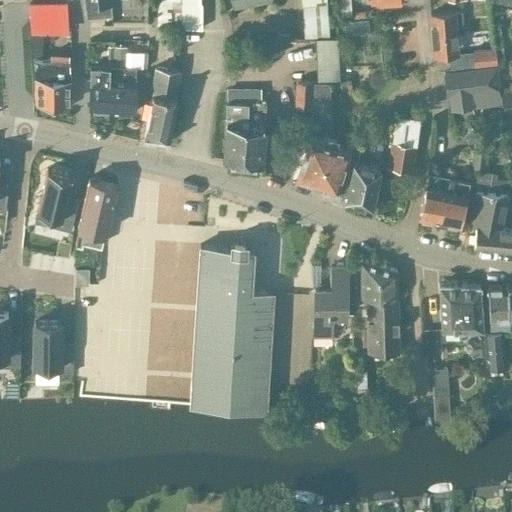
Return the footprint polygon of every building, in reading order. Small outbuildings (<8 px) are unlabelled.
[(199,0),(181,0),(181,2),(180,2),(182,28),(189,28),(201,29),(200,2),(199,1),(199,0)] [(326,0),(301,0),(303,22),(303,24),(328,23),(326,0)] [(351,17),(350,0),(338,0),(339,17),(351,17)] [(29,3),(31,29),(41,29),(68,29),(66,2),(32,3),(29,3)] [(463,32),(461,10),(430,12),(433,53),(458,51),(458,41),(460,41),(460,32),(463,32)] [(328,23),(303,24),(304,37),(328,36),(328,23)] [(41,29),(31,29),(34,58),(41,58),(41,29)] [(113,65),(112,110),(127,110),(135,110),(136,65),(127,65),(125,65),(126,45),(114,44),(113,65)] [(495,63),(494,47),(474,48),(474,63),(495,63)] [(503,50),(496,51),(498,66),(506,65),(505,56),(504,56),(504,50),(503,50)] [(69,59),(40,58),(34,58),(36,80),(36,105),(70,105),(71,80),(69,59)] [(91,64),(89,109),(112,110),(113,65),(91,64)] [(178,69),(156,65),(144,136),(168,140),(178,69)] [(468,69),(471,93),(471,97),(499,94),(496,66),(468,69)] [(447,96),(471,93),(468,69),(444,72),(447,96)] [(380,72),(375,71),(371,75),(371,80),(374,84),(379,84),(383,81),(383,76),(380,72)] [(296,78),(295,91),(295,104),(310,105),(311,81),(311,79),(296,78)] [(511,111),(511,89),(501,91),(505,113),(511,111)] [(226,121),(223,161),(261,165),(265,124),(265,98),(261,98),(246,98),(246,100),(226,100),(226,121)] [(419,118),(395,114),(387,164),(412,168),(419,118)] [(296,179),(316,185),(325,153),(330,154),(333,142),(333,134),(323,131),(321,138),(308,135),(296,179)] [(325,153),(316,185),(336,191),(337,187),(342,189),(355,143),(338,138),(338,135),(333,134),(333,142),(330,154),(325,153)] [(375,143),(357,139),(345,202),(371,207),(379,164),(371,162),(375,143)] [(486,151),(475,150),(473,168),(485,169),(486,151)] [(511,153),(507,152),(503,157),(505,163),(511,165),(511,163),(511,153)] [(47,166),(34,217),(69,226),(77,195),(66,192),(71,172),(47,166)] [(432,219),(438,220),(448,176),(427,171),(418,216),(421,216),(420,219),(431,221),(432,219)] [(492,172),(476,171),(474,189),(475,189),(469,224),(475,225),(473,246),(511,250),(511,227),(500,226),(507,180),(491,179),(492,172)] [(448,176),(438,220),(445,221),(445,224),(456,226),(457,223),(460,224),(468,180),(448,176)] [(116,183),(89,177),(78,219),(75,237),(101,243),(116,183)] [(246,239),(231,238),(231,239),(230,246),(203,244),(200,244),(200,247),(188,402),(265,407),(273,294),(274,290),(271,289),(271,290),(250,288),(253,248),(245,247),(246,240),(246,239)] [(360,256),(361,286),(379,286),(379,274),(382,263),(360,256)] [(361,296),(366,296),(366,292),(397,294),(397,268),(382,263),(379,274),(379,286),(361,286),(361,296)] [(348,264),(332,264),(331,284),(314,283),(313,332),(331,332),(331,312),(347,312),(348,264)] [(480,284),(438,282),(440,326),(460,325),(460,329),(469,329),(469,326),(482,325),(480,284)] [(488,313),(508,313),(507,283),(487,283),(488,313)] [(366,292),(366,296),(367,331),(362,331),(362,343),(367,343),(367,349),(398,348),(397,294),(366,292)] [(0,362),(19,363),(19,332),(7,331),(8,311),(0,310),(0,362)] [(35,319),(34,366),(58,367),(58,370),(72,370),(72,340),(60,340),(61,319),(35,319)] [(504,363),(501,327),(484,328),(486,364),(504,363)] [(356,346),(352,346),(353,368),(354,395),(367,394),(366,367),(365,353),(356,353),(356,346)] [(447,365),(432,366),(434,392),(448,391),(447,365)] [(511,389),(511,374),(501,375),(503,390),(511,389)] [(321,399),(311,399),(311,418),(321,418),(321,399)]
